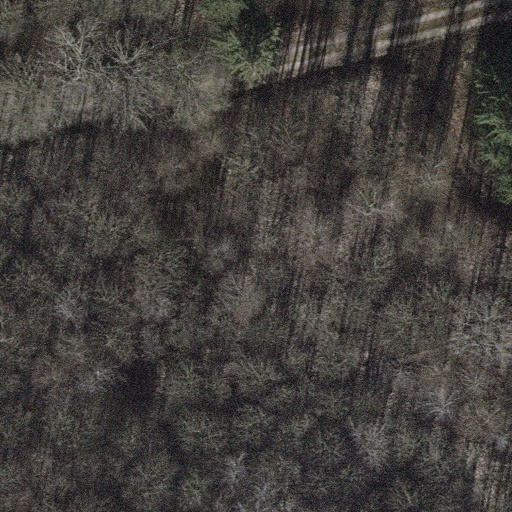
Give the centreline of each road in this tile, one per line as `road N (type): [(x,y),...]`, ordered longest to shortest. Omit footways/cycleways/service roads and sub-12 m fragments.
road 1 (track): [(0,94),(223,71),(443,16)]
road 2 (track): [(511,187),(474,157),(443,16)]
